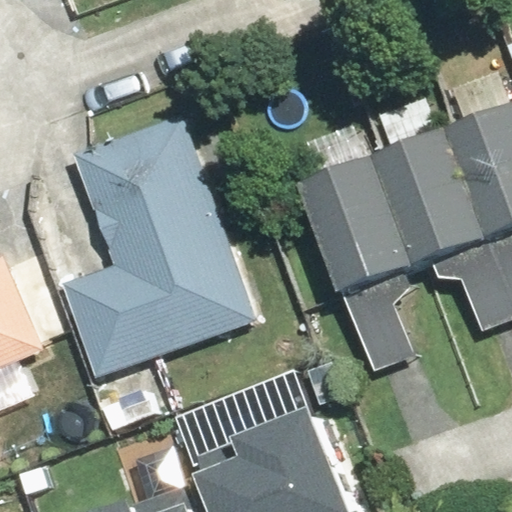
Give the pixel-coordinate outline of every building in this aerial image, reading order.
[(484,143),(474,146),(511,251),(511,97),(511,94),(471,109),(484,143)] [(395,167),(435,279),(444,276),(451,293),(471,294),(490,346),(511,335),(511,264),(469,145),(451,148),(436,106),(380,126),(395,167)] [(124,430),(168,415),(158,389),(143,394),(136,375),(273,327),(202,120),(89,159),(126,268),(78,284),(112,383),(101,387),(110,414),(118,411),(124,430)] [(353,135),(299,154),(315,196),(303,201),(369,384),(412,369),(394,319),(412,300),(407,286),(427,278),(387,166),(367,173),(353,135)] [(0,427),(0,382),(59,356),(6,242),(0,244),(0,445),(7,443),(0,427)] [(209,451),(232,511),(371,511),(330,404),(209,451)] [(211,511),(198,478),(108,511),(211,511)]
